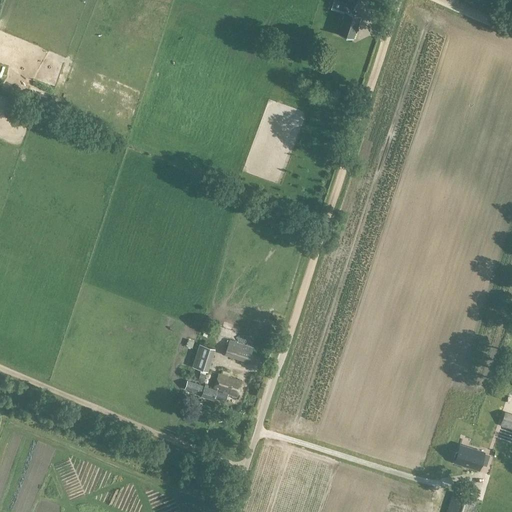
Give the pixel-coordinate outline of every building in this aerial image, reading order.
[(356,32),(357,32),(360,24),(359,24),(358,23),(360,17),(360,16),(352,13),(354,6),(355,6),(356,6),(357,0),(334,0),(334,2),(347,6),(345,12),(346,12),(339,34),(353,39),(353,38),(355,31),(356,32)] [(291,41),(289,48),(299,51),(301,45),(291,41)] [(224,355),(248,363),(253,348),(229,340),(224,355)] [(199,344),(192,367),(207,372),(214,349),(199,344)] [(205,385),(205,387),(188,381),(185,389),(201,394),(201,396),(214,400),(215,397),(225,400),(227,395),(236,398),(241,381),(218,374),(214,389),(217,390),(217,391),(207,388),(208,386),(205,385)] [(458,452),(456,453),(454,458),(455,460),(455,462),(479,470),(484,452),(460,445),(458,452)] [(511,464),(497,459),(492,473),(511,480),(511,464)] [(493,499),(511,500),(511,491),(494,489),(493,499)] [(445,511),(475,511),(479,500),(452,492),(445,511)]
